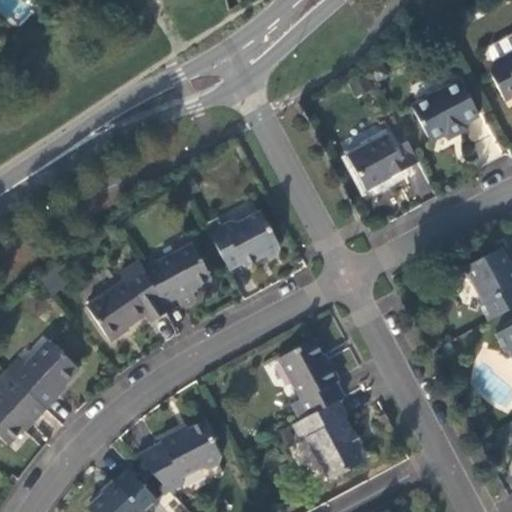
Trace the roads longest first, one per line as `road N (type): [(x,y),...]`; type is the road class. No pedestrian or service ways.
road 1 (residential): [(342,271),(126,403),(33,511)]
road 2 (secondary): [(0,189),(128,110),(233,64)]
road 3 (residential): [(233,64),(342,271)]
road 4 (residential): [(342,271),(441,450)]
road 5 (residential): [(511,185),(342,271)]
road 6 (residential): [(441,450),(324,511)]
